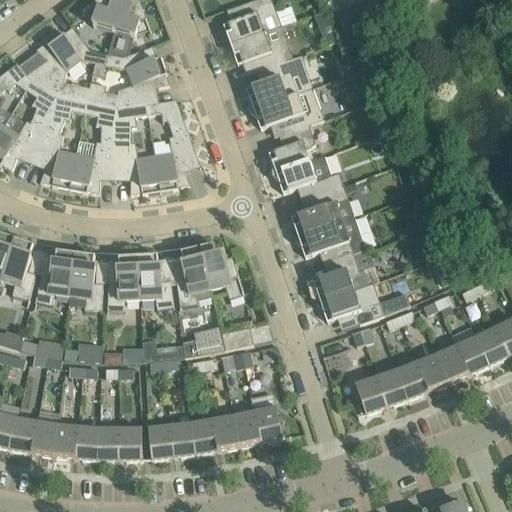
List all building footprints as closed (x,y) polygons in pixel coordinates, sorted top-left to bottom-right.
[(106,0),(82,18),(83,19),(86,17),(88,19),(95,28),(94,30),(115,36),(125,0),(106,0)] [(125,0),(115,36),(109,58),(123,61),(130,59),(132,58),(131,55),(134,42),(136,43),(137,40),(150,35),(152,39),(153,39),(138,0),(125,0)] [(250,20),(224,29),(229,42),(227,50),(227,51),(237,47),(265,37),(261,26),(271,20),(269,14),(276,12),(276,11),(271,0),(266,0),(246,8),(250,20)] [(282,0),(271,0),(276,11),(286,7),(282,0)] [(384,29),(373,3),(353,12),(355,16),(339,23),(347,44),(348,44),(351,52),(369,44),(366,37),(384,29)] [(228,51),(234,56),(238,69),(264,60),(268,72),(275,70),(287,65),(295,63),(283,30),(265,37),(237,47),(227,51),(228,51)] [(47,47),(37,55),(51,68),(30,83),(32,85),(58,102),(88,108),(90,92),(65,87),(68,75),(83,64),(78,58),(63,38),(61,35),(46,46),(47,47)] [(109,58),(106,69),(127,73),(135,70),(157,62),(153,50),(132,58),(130,59),(123,61),(109,58)] [(88,51),(78,58),(83,64),(94,67),(97,56),(91,55),(88,51)] [(118,99),(106,96),(107,90),(91,87),(90,92),(88,108),(117,114),(147,110),(154,108),(152,93),(170,90),(166,78),(167,78),(161,60),(157,62),(135,70),(127,73),(133,89),(118,95),(118,99)] [(313,92),(301,60),(295,63),(287,65),(275,70),(280,82),(247,93),(252,106),(250,114),(250,115),(259,111),(288,101),(313,92)] [(0,137),(5,130),(0,126),(0,100),(6,93),(10,96),(16,88),(26,95),(32,85),(30,83),(18,67),(0,81),(0,137)] [(28,125),(19,139),(5,130),(0,137),(0,169),(1,170),(2,169),(13,176),(19,158),(34,163),(58,102),(32,85),(26,95),(37,102),(32,110),(37,112),(32,127),(28,125)] [(325,124),(314,92),(313,92),(288,101),(259,111),(250,115),(251,115),(256,120),(261,133),(294,122),(298,134),(310,130),(325,124)] [(73,116),(86,118),(88,108),(58,102),(34,163),(48,169),(41,187),(53,189),(53,190),(70,194),(78,158),(61,155),(64,140),(60,138),(66,123),(71,125),(73,116)] [(168,125),(174,141),(170,142),(172,157),(155,160),(161,196),(179,193),(179,192),(191,190),(184,172),(199,166),(177,104),(157,107),(154,108),(147,110),(149,120),(162,118),(163,127),(168,125)] [(102,131),(101,146),(97,146),(94,162),(78,158),(70,194),(88,197),(89,196),(100,199),(101,180),(116,180),(117,114),(88,108),(86,118),(98,121),(96,130),(102,131)] [(136,122),(149,120),(147,110),(117,114),(116,180),(131,180),(131,199),(143,197),(143,199),(161,196),(155,160),(139,163),(136,147),(132,147),(132,131),(138,131),(136,122)] [(397,117),(377,125),(382,138),(402,131),(397,117)] [(288,151),(270,157),(274,171),(273,178),(273,179),(282,176),(310,166),(307,155),(316,148),(310,130),(298,134),(302,146),(288,151)] [(398,169),(414,164),(409,150),(394,155),(398,169)] [(273,179),(279,184),(284,198),(316,186),(321,198),(332,194),(344,189),(340,176),(327,181),(326,175),(314,176),(310,166),(282,176),(273,179)] [(325,210),(292,222),(296,235),(295,242),(295,243),(304,240),(333,230),(355,222),(344,189),(332,194),(321,198),(325,210)] [(430,199),(416,203),(425,232),(439,227),(430,199)] [(367,254),(355,222),(333,230),(304,240),(295,243),(295,244),(301,249),(306,262),(339,251),(343,263),(354,258),(367,254)] [(0,283),(1,284),(16,243),(0,237),(0,283)] [(30,260),(34,249),(16,243),(1,284),(15,289),(13,301),(30,305),(36,278),(27,276),(32,261),(30,260)] [(213,249),(213,248),(201,251),(211,294),(226,290),(230,304),(245,299),(233,263),(227,266),(225,258),(215,260),(211,250),(213,249)] [(181,311),(198,309),(198,304),(213,301),(211,294),(201,251),(182,256),(185,267),(183,268),(186,283),(177,284),(181,311)] [(347,275),(314,286),(318,299),(317,307),(327,304),(355,294),(370,289),(365,274),(360,275),(359,271),(371,267),(367,254),(354,258),(343,263),(347,275)] [(42,280),(36,306),(53,310),(56,299),(71,301),(77,257),(57,255),(56,267),(54,266),(51,282),(42,280)] [(94,272),(96,260),(77,257),(71,301),(86,303),(85,315),(103,315),(104,288),(94,288),(96,272),(94,272)] [(159,271),(158,259),(140,260),(141,304),(156,303),(158,315),(175,312),(171,285),(162,287),(161,271),(159,271)] [(109,288),(108,315),(126,316),(126,305),(141,304),(140,260),(119,261),(120,273),(118,273),(119,289),(109,288)] [(488,285),(476,291),(480,299),(492,293),(488,285)] [(480,299),(476,291),(463,297),(467,305),(480,299)] [(317,308),(323,313),(328,326),(356,316),(360,329),(385,320),(380,307),(372,310),(370,304),(358,305),(355,294),(327,304),(317,307),(317,308)] [(408,298),(381,306),(385,318),(411,310),(408,298)] [(450,299),(437,305),(441,313),(450,309),(454,308),(450,299)] [(441,313),(437,305),(424,310),(428,319),(441,313)] [(413,315),(400,320),(403,329),(416,324),(413,315)] [(403,329),(400,320),(387,325),(390,334),(403,329)] [(511,361),(511,324),(497,332),(510,362),(511,361)] [(371,331),(362,334),(366,347),(375,345),(371,331)] [(510,362),(497,332),(477,342),(490,372),(510,362)] [(226,355),(254,350),(251,333),(222,338),(226,355)] [(357,350),(366,347),(362,334),(353,337),(357,350)] [(6,338),(2,351),(11,353),(21,356),(24,345),(25,339),(7,335),(6,338)] [(323,349),(327,363),(355,354),(350,340),(323,349)] [(490,372),(477,342),(457,350),(469,378),(470,380),(476,378),(490,372)] [(24,345),(21,356),(31,358),(35,359),(35,358),(37,359),(39,348),(24,345)] [(79,347),(79,354),(80,354),(79,365),(102,367),(104,350),(79,347)] [(183,349),(175,349),(177,362),(185,362),(183,349)] [(469,378),(457,350),(437,359),(450,389),(462,384),(470,380),(469,378)] [(66,352),(65,364),(79,365),(80,354),(79,354),(66,352)] [(14,359),(0,355),(0,356),(0,365),(11,369),(14,359)] [(252,355),(243,357),(246,370),(255,368),(252,355)] [(243,357),(235,359),(238,372),(246,370),(243,357)] [(48,371),(49,361),(37,359),(35,358),(35,359),(34,368),(48,371)] [(27,363),(14,359),(11,369),(25,372),(27,363)] [(450,389),(437,359),(417,367),(429,397),(438,393),(450,389)] [(63,363),(49,361),(48,371),(61,373),(63,363)] [(217,362),(203,365),(205,374),(218,371),(217,362)] [(179,363),(165,364),(166,374),(180,372),(179,363)] [(164,364),(151,366),(152,375),(166,374),(165,364),(164,364)] [(203,365),(189,367),(191,376),(205,374),(203,365)] [(429,397),(417,367),(397,375),(406,399),(409,405),(424,400),(424,399),(429,397)] [(84,371),(70,370),(69,380),(83,381),(84,371)] [(98,372),(84,371),(83,381),(98,382),(98,372)] [(120,372),(106,372),(106,382),(120,382),(120,372)] [(134,372),(120,372),(120,382),(134,382),(134,372)] [(409,405),(406,399),(397,375),(376,382),(388,413),(394,411),(409,405)] [(358,407),(362,417),(365,416),(367,420),(388,413),(376,382),(356,389),(362,406),(358,407)] [(274,398),(252,403),(255,416),(262,448),(268,446),(268,447),(284,443),(283,439),(287,438),(285,428),(281,429),(274,398)] [(262,448),(255,416),(234,420),(240,452),(253,450),(262,448)] [(0,452),(11,455),(18,424),(0,418),(0,452)] [(240,452),(234,420),(214,424),(219,456),(228,454),(240,452)] [(33,458),(39,427),(18,424),(11,455),(27,458),(27,457),(33,458)] [(219,456),(214,424),(193,428),(198,460),(213,458),(213,457),(219,456)] [(55,462),(59,430),(39,427),(33,458),(42,460),(55,462)] [(198,460),(193,428),(172,431),(175,463),(198,460)] [(77,464),(80,432),(59,430),(55,462),(77,464)] [(149,433),(151,445),(153,465),(175,463),(172,431),(149,433)] [(99,466),(100,434),(80,432),(77,464),(83,464),(83,465),(99,466)] [(143,466),(143,446),(143,433),(121,434),(121,466),(143,466)] [(121,466),(121,434),(100,434),(99,466),(121,466)] [(460,511),(457,503),(439,509),(440,511),(460,511)]
